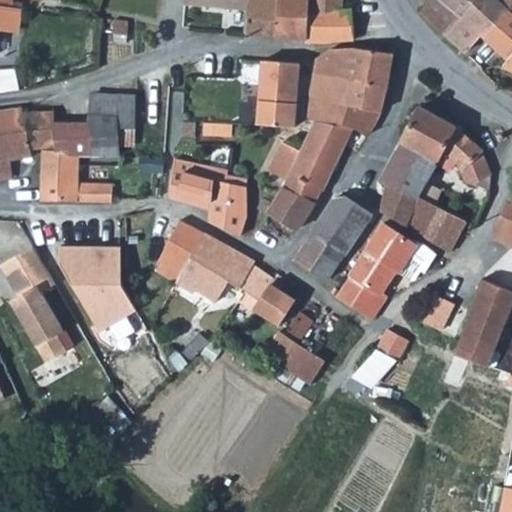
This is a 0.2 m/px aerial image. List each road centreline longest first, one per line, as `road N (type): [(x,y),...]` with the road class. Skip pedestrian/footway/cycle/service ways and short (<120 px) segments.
road 1 (residential): [(378,330),(282,264),(166,207),(0,205)]
road 2 (residential): [(0,100),(71,93),(179,52),(309,50)]
road 3 (unclassified): [(395,0),(411,31),(463,87),(511,110)]
